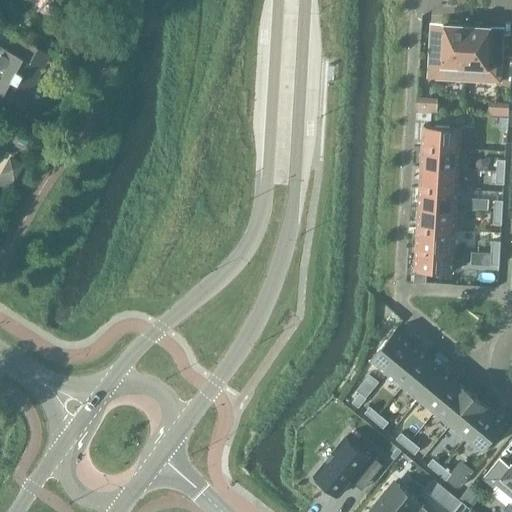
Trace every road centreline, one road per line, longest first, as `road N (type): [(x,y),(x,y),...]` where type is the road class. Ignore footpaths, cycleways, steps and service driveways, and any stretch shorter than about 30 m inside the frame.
road 1 (secondary): [(174,440),(252,338),(279,274),(293,219),(307,0)]
road 2 (secondary): [(278,0),(259,227),(244,252),(109,386)]
